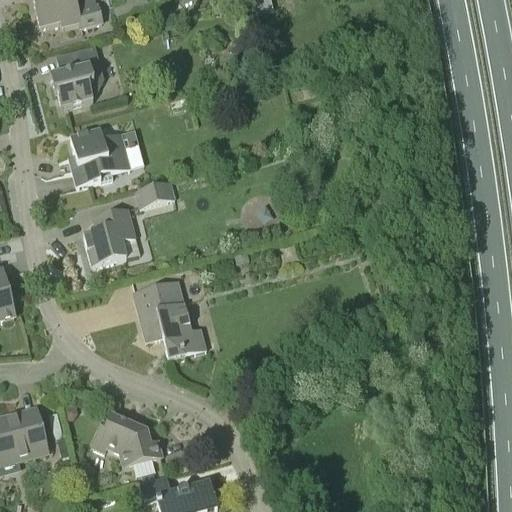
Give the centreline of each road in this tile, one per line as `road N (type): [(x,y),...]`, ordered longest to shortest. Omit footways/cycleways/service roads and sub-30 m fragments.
road 1 (trunk): [(451,0),(482,177),(511,511)]
road 2 (residential): [(90,365),(45,305),(0,44)]
road 3 (residential): [(262,511),(237,449),(212,417),(90,365)]
road 4 (trunk): [(511,118),(490,0)]
